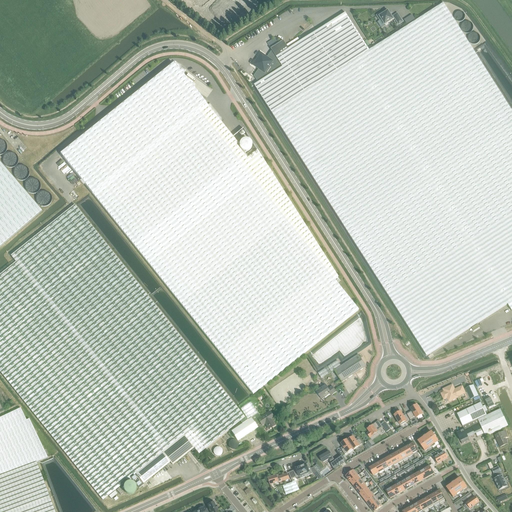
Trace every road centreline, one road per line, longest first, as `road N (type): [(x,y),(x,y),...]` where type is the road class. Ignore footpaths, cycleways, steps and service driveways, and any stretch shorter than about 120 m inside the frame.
road 1 (unknown): [(420,363),(226,59),(205,42),(177,34),(139,43),(52,113),(25,115),(0,103)]
road 2 (secondary): [(0,111),(23,123),(55,121),(143,51),(176,43),(201,50),(227,75),(372,305)]
road 3 (residential): [(414,395),(294,459),(220,481)]
road 4 (residential): [(497,511),(414,395)]
road 5 (tertiary): [(350,409),(231,465)]
